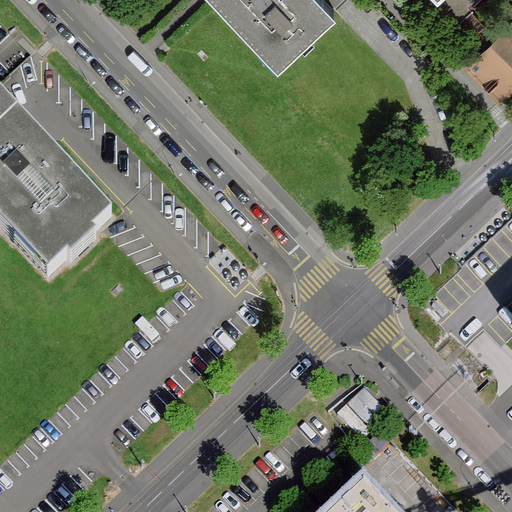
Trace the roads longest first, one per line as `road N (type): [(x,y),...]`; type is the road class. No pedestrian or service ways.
road 1 (residential): [(61,0),(355,308)]
road 2 (residential): [(355,308),(141,511)]
road 3 (residential): [(355,308),(511,475)]
road 4 (residential): [(355,308),(511,159)]
